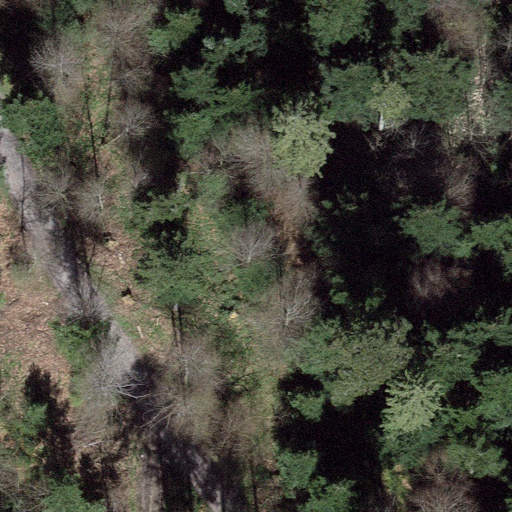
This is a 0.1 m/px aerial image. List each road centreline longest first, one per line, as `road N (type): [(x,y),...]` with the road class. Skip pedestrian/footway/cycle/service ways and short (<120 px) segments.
road 1 (track): [(144,398),(45,233),(0,135)]
road 2 (track): [(231,511),(144,398)]
